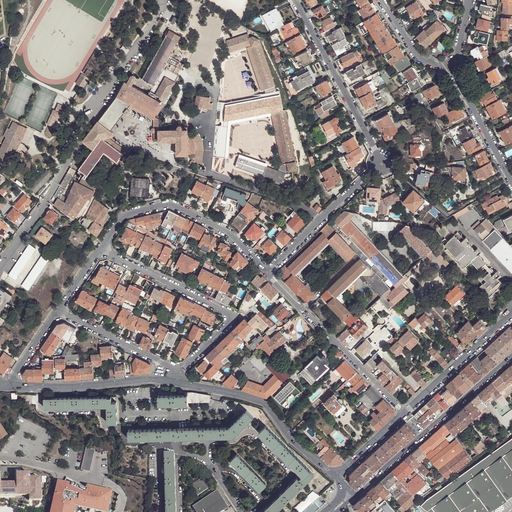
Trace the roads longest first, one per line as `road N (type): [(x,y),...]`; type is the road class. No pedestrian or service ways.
road 1 (residential): [(101,248),(231,315),(183,367),(170,369)]
road 2 (tertiary): [(354,496),(511,356)]
road 3 (residential): [(101,248),(123,214),(169,203),(229,232),(267,273)]
road 4 (residential): [(169,379),(265,402),(290,439),(336,475)]
road 5 (residential): [(267,273),(404,413)]
road 6 (residential): [(295,0),(377,154)]
road 7 (residential): [(9,383),(169,379)]
road 8 (tertiary): [(511,312),(404,413)]
road 9 (residential): [(267,273),(368,176)]
road 10 (residential): [(452,70),(511,184)]
road 11 (residential): [(170,369),(58,311)]
